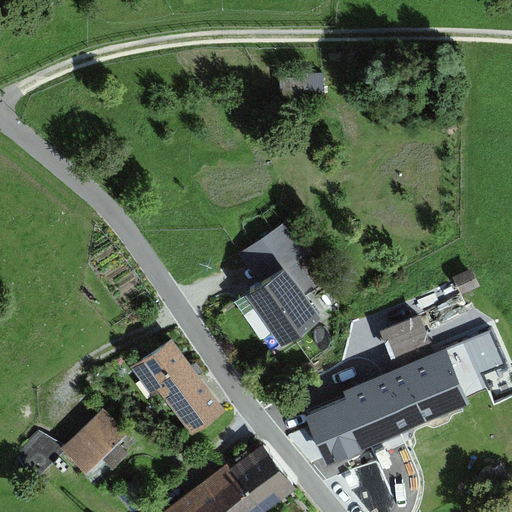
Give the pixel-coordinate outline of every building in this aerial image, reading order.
[(315,75),(285,77),(287,109),(317,107),(315,75)] [(242,280),(280,335),(320,308),(308,290),(316,285),(296,256),(308,248),(285,216),(237,250),(253,273),(242,280)] [(380,321),(394,355),(397,363),(440,345),(437,338),(423,304),(380,321)] [(348,384),(306,401),(327,455),(399,426),(409,450),(467,427),(460,409),(475,403),(471,392),(494,383),(471,325),(437,338),(440,345),(397,363),(394,355),(344,375),(348,384)] [(173,332),(131,362),(153,391),(160,386),(192,429),(226,404),(173,332)] [(312,356),(301,363),(307,371),(317,364),(312,356)] [(148,403),(140,412),(156,427),(164,418),(148,403)] [(103,405),(61,447),(65,451),(86,471),(101,457),(110,466),(128,448),(116,435),(125,426),(103,405)] [(65,451),(61,447),(57,437),(39,429),(19,451),(34,485),(65,451)] [(264,436),(233,462),(266,503),(296,477),(264,436)] [(254,511),(266,503),(233,462),(228,456),(158,511),(254,511)] [(135,478),(118,492),(133,511),(150,497),(135,478)]
